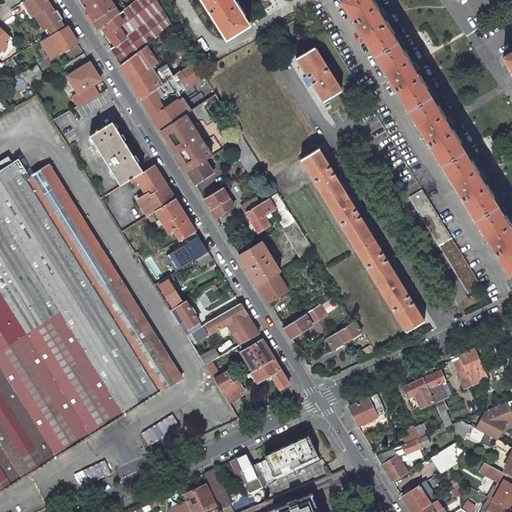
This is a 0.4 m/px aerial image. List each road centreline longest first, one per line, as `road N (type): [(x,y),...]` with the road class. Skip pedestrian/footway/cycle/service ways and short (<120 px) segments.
road 1 (residential): [(64,0),(318,401)]
road 2 (residential): [(318,401),(80,511)]
road 3 (unknown): [(331,132),(360,124),(458,287),(459,302),(443,315)]
road 4 (residential): [(511,311),(318,401)]
road 5 (residential): [(318,401),(388,511)]
